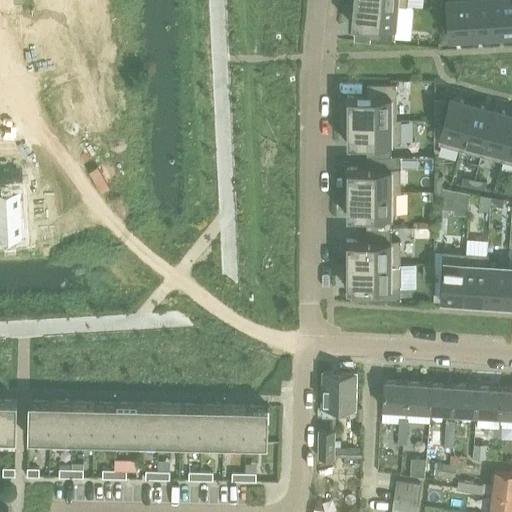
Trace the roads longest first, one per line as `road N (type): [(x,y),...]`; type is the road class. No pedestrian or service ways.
road 1 (residential): [(318,0),(308,342)]
road 2 (track): [(122,237),(250,333),(308,342)]
road 3 (residential): [(511,356),(308,342)]
road 4 (residential): [(296,511),(308,342)]
